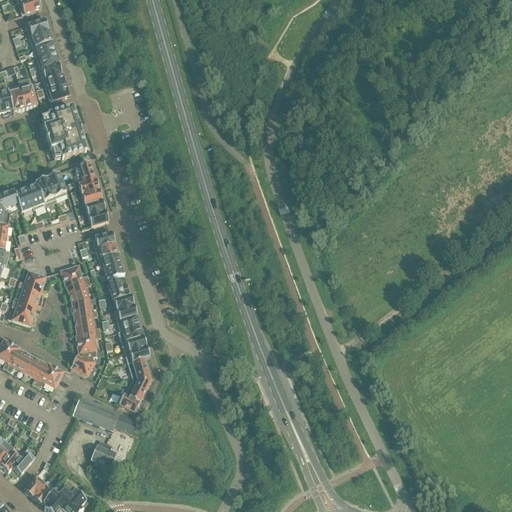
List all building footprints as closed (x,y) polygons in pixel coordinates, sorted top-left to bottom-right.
[(25,4),(17,7),(21,18),(41,12),(37,1),(25,4)] [(28,40),(48,33),(44,22),(25,29),(28,40)] [(48,33),(28,40),(32,51),(52,44),(48,33)] [(52,44),(32,51),(36,62),(55,55),(52,44)] [(36,62),(39,72),(58,66),(59,66),(55,55),(36,62)] [(42,84),(62,77),(58,66),(39,72),(38,72),(42,84)] [(62,77),(42,84),(46,94),(65,88),(62,77)] [(30,84),(18,88),(25,112),(37,109),(30,84)] [(0,111),(1,116),(12,113),(7,93),(6,91),(5,88),(0,89),(0,111)] [(18,88),(6,91),(7,93),(12,113),(13,116),(25,112),(18,88)] [(65,88),(46,94),(49,106),(69,99),(65,88)] [(41,121),(44,131),(43,131),(50,153),(51,153),(54,162),(61,160),(62,162),(86,154),(72,110),(48,118),(48,119),(41,121)] [(78,188),(95,183),(95,182),(94,183),(89,165),(78,169),(83,186),(78,188)] [(46,180),(55,202),(66,197),(58,176),(46,180)] [(46,180),(35,185),(45,209),(44,206),(55,202),(46,180)] [(78,188),(81,199),(99,193),(95,183),(95,182),(94,183),(83,186),(78,188)] [(33,213),(45,209),(36,187),(25,191),(33,213)] [(33,213),(25,191),(14,196),(21,215),(32,211),(33,213)] [(99,193),(81,199),(84,209),(102,204),(99,193)] [(21,215),(14,196),(13,194),(0,198),(0,209),(10,217),(20,213),(21,215)] [(102,204),(84,209),(87,219),(105,214),(102,204)] [(0,209),(0,227),(8,229),(10,217),(0,209)] [(105,214),(87,219),(90,230),(108,225),(105,214)] [(111,235),(91,241),(95,252),(114,246),(111,235)] [(114,246),(95,252),(97,252),(100,261),(98,262),(98,263),(118,257),(114,246)] [(0,253),(0,266),(6,268),(9,255),(4,254),(0,253)] [(118,257),(98,263),(101,273),(121,267),(118,257)] [(124,278),(121,267),(101,273),(103,273),(106,283),(124,278)] [(78,269),(60,274),(65,291),(89,284),(87,279),(82,280),(78,269)] [(24,286),(19,285),(18,289),(22,291),(40,297),(46,280),(28,274),(24,286)] [(127,289),(121,290),(118,282),(107,285),(112,303),(130,298),(127,289)] [(89,284),(67,291),(71,307),(89,302),(86,290),(90,288),(89,284)] [(14,301),(13,305),(35,313),(40,297),(22,291),(18,302),(14,301)] [(130,298),(112,303),(116,313),(133,308),(130,298)] [(89,302),(71,307),(74,323),(92,321),(97,320),(96,315),(91,315),(89,302)] [(29,329),(35,313),(13,305),(11,309),(15,311),(11,323),(29,329)] [(116,313),(113,314),(116,325),(136,318),(133,308),(116,313)] [(136,319),(116,325),(119,335),(140,329),(136,319)] [(94,332),(92,321),(74,323),(76,339),(99,336),(99,331),(94,332)] [(121,346),(143,339),(140,329),(119,335),(117,336),(121,346)] [(76,339),(75,339),(78,356),(97,354),(95,342),(100,341),(99,336),(76,339)] [(143,339),(121,346),(124,356),(146,350),(143,339)] [(2,371),(7,373),(19,351),(4,342),(0,348),(0,361),(6,365),(2,371)] [(146,350),(124,356),(127,367),(144,362),(149,360),(146,350)] [(24,376),(33,360),(19,352),(19,351),(7,373),(10,375),(13,370),(24,376)] [(97,354),(78,356),(70,371),(86,380),(95,365),(93,364),(93,361),(96,360),(95,354),(97,354)] [(47,367),(33,360),(24,376),(35,382),(32,387),(36,389),(48,367),(47,366),(47,367)] [(150,385),(144,362),(127,367),(132,383),(150,385)] [(48,367),(36,389),(40,391),(43,385),(54,391),(63,375),(48,367)] [(139,406),(150,385),(132,383),(124,398),(139,406)] [(134,416),(139,406),(121,397),(116,407),(134,416)] [(138,423),(104,409),(80,400),(73,419),(112,434),(113,430),(132,437),(138,423)] [(98,448),(91,463),(110,471),(116,457),(110,454),(112,449),(100,444),(98,448)] [(0,467),(8,456),(0,449),(0,467)] [(13,451),(0,467),(0,470),(7,476),(12,471),(21,458),(13,451)] [(26,453),(12,471),(20,478),(35,460),(26,453)] [(32,501),(45,486),(37,478),(23,494),(32,501)] [(47,484),(45,486),(32,501),(41,509),(43,508),(44,509),(58,493),(47,484)] [(54,498),(44,509),(46,510),(44,511),(79,511),(80,511),(86,505),(76,497),(72,503),(69,500),(77,491),(68,484),(58,496),(62,500),(59,503),(54,498)]
